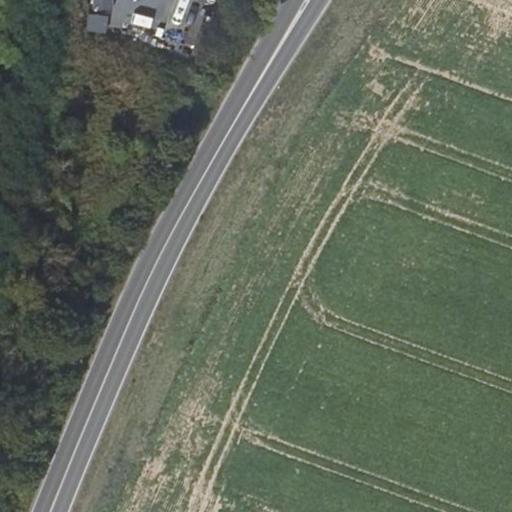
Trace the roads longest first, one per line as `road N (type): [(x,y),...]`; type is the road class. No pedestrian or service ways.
road 1 (secondary): [(204,173),(147,284),(52,511)]
road 2 (secondary): [(204,173),(320,0)]
road 3 (secondary): [(297,0),(204,173)]
